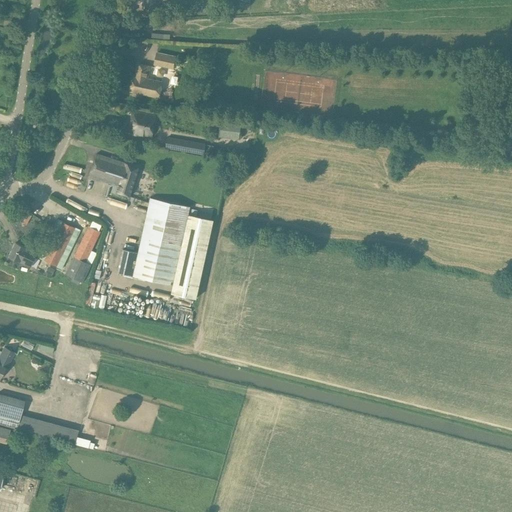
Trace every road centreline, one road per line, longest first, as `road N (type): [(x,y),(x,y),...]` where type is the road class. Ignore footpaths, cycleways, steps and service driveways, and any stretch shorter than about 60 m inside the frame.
road 1 (unclassified): [(6,179),(28,189),(50,166),(114,0)]
road 2 (tertiary): [(6,179),(33,0)]
